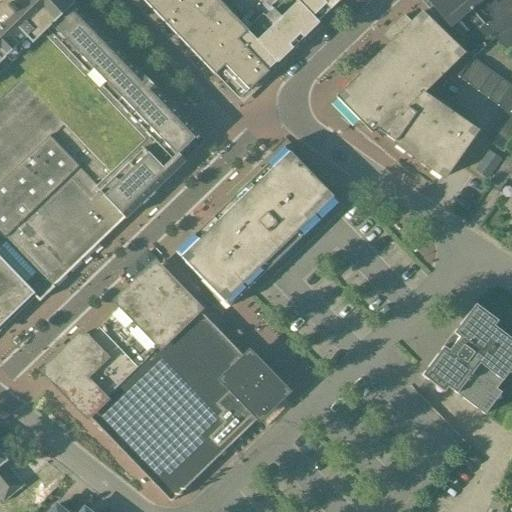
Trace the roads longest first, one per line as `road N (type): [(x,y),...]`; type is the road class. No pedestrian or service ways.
road 1 (residential): [(203,511),(468,244)]
road 2 (residential): [(468,244),(307,132),(293,104)]
road 3 (residential): [(251,138),(116,0)]
road 4 (residential): [(142,511),(0,402)]
